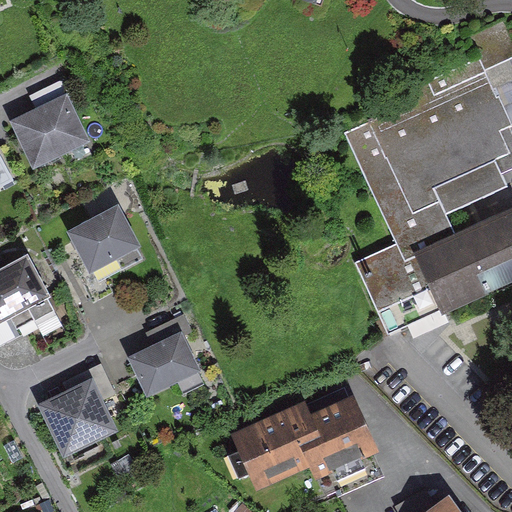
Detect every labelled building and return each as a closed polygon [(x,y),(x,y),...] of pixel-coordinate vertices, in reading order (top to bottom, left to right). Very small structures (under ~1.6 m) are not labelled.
[(389,337),(511,283),(511,213),(456,235),(448,215),(511,186),(511,55),(348,128),(386,223),(347,240),(389,337)] [(84,143),(59,96),(10,122),(34,168),(84,143)] [(138,247),(114,204),(65,230),(89,274),(138,247)] [(0,322),(46,298),(22,255),(0,266),(0,322)] [(199,370),(180,334),(131,361),(150,396),(199,370)] [(84,380),(34,406),(60,457),(111,431),(84,380)] [(370,458),(343,402),(307,419),(300,404),(227,439),(254,494),(297,473),(305,489),(370,458)]
